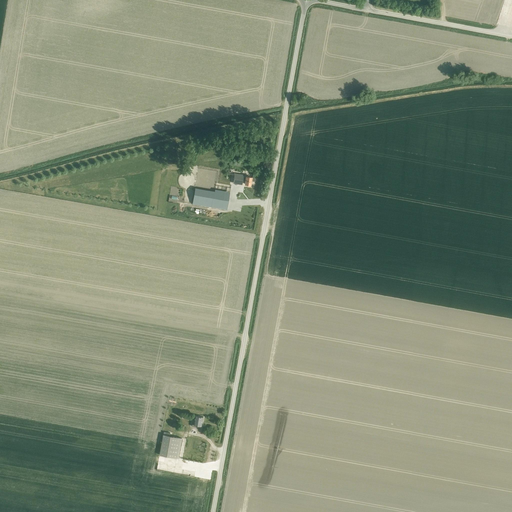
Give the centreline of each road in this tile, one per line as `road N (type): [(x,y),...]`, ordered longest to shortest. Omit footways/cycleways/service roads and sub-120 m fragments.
road 1 (unclassified): [(213,511),(306,0)]
road 2 (unclassified): [(511,35),(313,0)]
